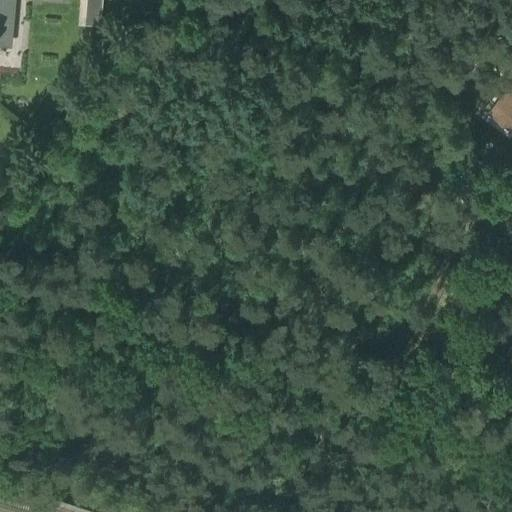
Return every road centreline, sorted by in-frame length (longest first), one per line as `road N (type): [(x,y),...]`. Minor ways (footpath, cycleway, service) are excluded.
road 1 (track): [(511,431),(432,416),(0,276)]
road 2 (track): [(376,398),(445,268),(511,168)]
